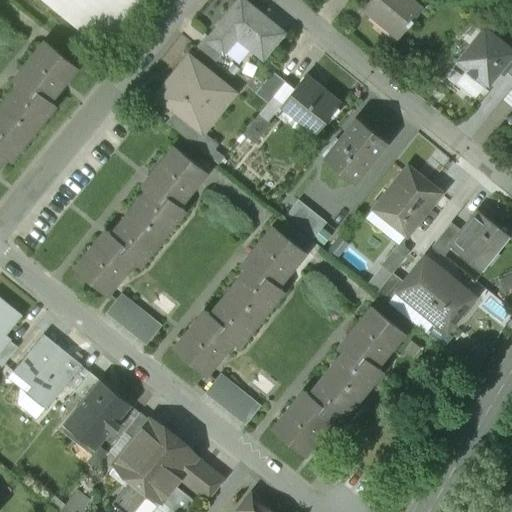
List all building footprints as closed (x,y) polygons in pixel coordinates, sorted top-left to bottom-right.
[(139,0),(40,0),(100,48),(139,0)] [(420,10),(407,0),(370,0),(364,9),(397,36),(406,25),(407,26),(420,10)] [(208,38),(206,41),(222,54),(235,37),(262,59),(282,34),(268,22),(269,21),(262,15),(259,18),(238,1),(208,38)] [(511,51),(484,29),(455,64),(464,72),(466,74),(473,79),(472,79),(474,81),(474,80),(484,88),(500,68),(511,53),(511,51)] [(222,54),(206,41),(208,38),(205,36),(196,47),(215,62),(222,54)] [(45,41),(14,81),(18,84),(11,93),(16,97),(0,116),(0,160),(4,155),(10,160),(54,105),(48,100),(76,66),(45,41)] [(511,50),(511,51),(511,53),(500,68),(505,72),(504,72),(505,73),(511,78),(511,50)] [(234,93),(190,58),(169,84),(166,81),(155,96),(175,112),(202,133),(234,93)] [(505,72),(500,68),(497,72),(503,77),(505,73),(504,72),(505,72)] [(271,72),(254,93),(266,103),(283,82),(271,72)] [(266,103),(258,114),(267,122),(281,105),(316,132),(338,104),(303,76),(293,89),(283,82),(266,103)] [(202,133),(175,112),(166,123),(193,144),(202,133)] [(258,114),(241,135),(254,144),(270,124),(267,122),(258,114)] [(357,119),(324,160),(352,182),(385,141),(357,119)] [(111,234),(106,230),(75,269),(105,294),(133,260),(139,265),(184,210),(178,205),(205,172),(175,147),(143,186),(147,189),(141,198),(145,201),(123,229),(119,225),(111,234)] [(404,168),(375,205),(395,221),(392,225),(407,236),(441,192),(426,181),(424,184),(404,168)] [(325,223),(297,200),(283,217),(311,240),(325,223)] [(461,230),(449,245),(450,246),(478,268),(505,234),(477,211),(461,230)] [(450,222),(431,246),(443,256),(450,246),(449,245),(461,230),(450,222)] [(210,314),(205,310),(173,349),(204,374),(232,340),(238,345),(282,290),(276,285),(304,251),(273,226),(242,265),(246,269),(239,278),(244,281),(222,309),(217,305),(210,314)] [(397,244),(380,265),(390,273),(391,272),(392,272),(408,253),(397,244)] [(402,281),(395,290),(396,291),(446,331),(474,295),(423,255),(402,281)] [(390,273),(375,292),(388,302),(396,291),(395,290),(402,281),(392,272),(391,272),(390,273)] [(160,325),(121,293),(106,312),(145,344),(160,325)] [(0,299),(0,349),(8,339),(3,335),(19,315),(0,299)] [(304,391),(273,430),(303,455),(331,420),(337,425),(381,370),(375,365),(402,331),(372,306),(341,346),(345,349),(338,358),(343,362),(320,389),(316,386),(309,394),(304,391)] [(63,350),(43,334),(13,371),(31,386),(26,393),(45,409),(66,382),(74,372),(56,358),(63,350)] [(8,339),(0,349),(0,366),(1,367),(17,347),(8,339)] [(74,372),(66,382),(75,390),(90,372),(80,365),(74,372)] [(75,390),(74,391),(83,399),(96,384),(97,385),(100,381),(90,372),(75,390)] [(259,406),(220,374),(205,392),(244,424),(259,406)] [(83,399),(60,428),(76,442),(80,438),(94,450),(130,405),(114,392),(111,396),(97,385),(96,384),(83,399)] [(140,412),(124,432),(133,439),(148,419),(140,412)] [(133,439),(113,463),(132,478),(112,504),(121,511),(132,511),(148,492),(173,511),(182,511),(192,500),(173,485),(180,477),(196,457),(148,419),(133,439)] [(224,480),(196,457),(180,477),(208,500),(224,480)] [(275,511),(251,493),(237,510),(240,511),(275,511)]
